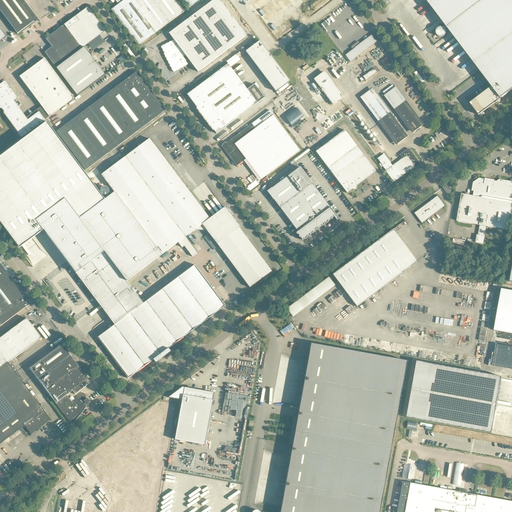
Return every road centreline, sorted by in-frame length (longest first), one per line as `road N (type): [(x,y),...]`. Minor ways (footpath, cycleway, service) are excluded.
road 1 (unclassified): [(301,276),(93,0)]
road 2 (tertiary): [(128,407),(301,276)]
road 3 (tertiary): [(301,276),(475,147)]
road 4 (unclassified): [(128,407),(0,237)]
road 5 (unknown): [(354,0),(339,11),(339,29),(352,34),(389,11),(405,16),(447,69),(448,83),(435,94)]
road 6 (unknown): [(258,309),(273,351),(245,511)]
road 7 (unclassified): [(363,0),(475,147)]
road 8 (tertiary): [(0,504),(128,407)]
road 9 (unknown): [(163,93),(252,34),(227,0)]
road 10 (unknown): [(204,147),(266,100),(268,90),(241,55)]
road 11 (unknown): [(414,138),(426,121),(393,75),(381,70),(352,91)]
road 12 (unknown): [(352,215),(308,244),(261,188)]
